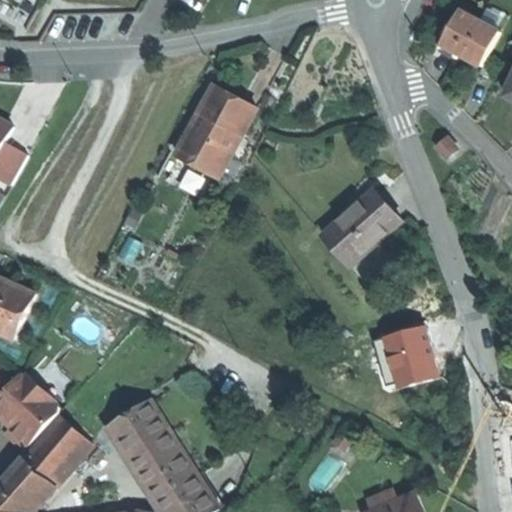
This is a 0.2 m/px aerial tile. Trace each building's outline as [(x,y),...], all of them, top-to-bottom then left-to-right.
[(458,17),(441,54),(454,60),(462,64),(464,60),(484,69),(499,36),(458,17)] [(236,97),(215,87),(184,148),(203,158),(199,166),(222,178),(258,109),(236,97)] [(0,179),(11,186),(28,156),(6,144),(14,130),(0,121),(0,179)] [(449,161),(461,152),(452,141),(440,150),(449,161)] [(179,156),(199,166),(203,158),(184,148),(179,156)] [(326,235),(352,267),(405,224),(390,206),(378,192),(326,235)] [(13,283),(0,277),(0,332),(18,340),(38,294),(13,283)] [(0,395),(15,380),(0,365),(0,395)] [(21,375),(0,398),(0,416),(11,426),(6,431),(15,439),(26,449),(58,412),(59,405),(51,397),(46,398),(41,399),(32,391),(32,386),(21,375)] [(46,398),(32,386),(32,391),(41,399),(46,398)] [(167,511),(216,511),(222,509),(152,400),(112,425),(167,511)] [(63,417),(27,459),(55,484),(92,443),(63,417)] [(344,438),(338,445),(349,453),(355,445),(344,438)] [(42,499),(55,484),(27,459),(0,488),(0,511),(30,511),(31,511),(42,499)] [(372,506),(375,511),(389,511),(403,506),(398,495),(372,506)] [(39,511),(47,504),(42,499),(31,511),(30,511),(39,511)] [(389,511),(424,511),(419,499),(403,506),(389,511)]
